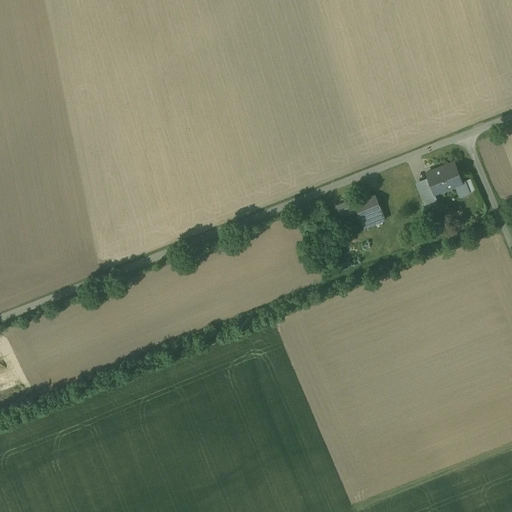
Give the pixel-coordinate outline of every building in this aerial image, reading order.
[(462,181),(454,161),(426,172),(429,180),(434,193),(456,184),(462,182),(462,181)] [(429,180),(417,185),(425,203),(436,199),(434,193),(429,180)] [(464,180),(462,181),(462,182),(456,184),(460,195),(469,191),(464,180)] [(376,195),(355,204),(359,214),(364,228),(386,219),(376,195)] [(359,214),(355,204),(353,200),(338,206),(344,220),(359,214)]
